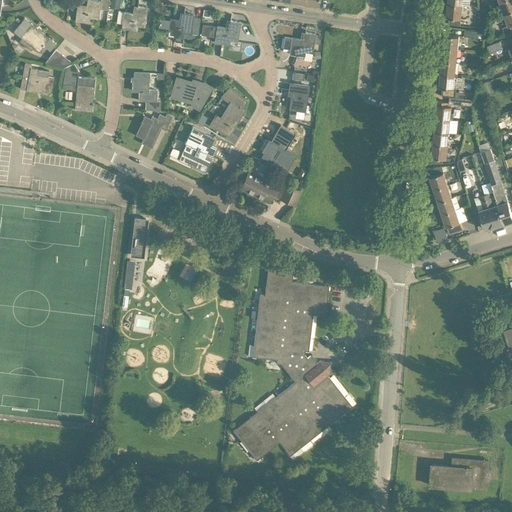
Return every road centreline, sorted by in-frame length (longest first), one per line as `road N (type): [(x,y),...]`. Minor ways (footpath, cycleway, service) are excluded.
road 1 (residential): [(211,203),(334,255),(398,264)]
road 2 (residential): [(398,264),(408,109)]
road 3 (residential): [(242,73),(145,54),(109,60)]
road 4 (residential): [(388,426),(511,436)]
road 5 (residential): [(100,152),(211,203)]
road 6 (residential): [(211,203),(267,96)]
road 7 (residential): [(373,26),(254,9)]
